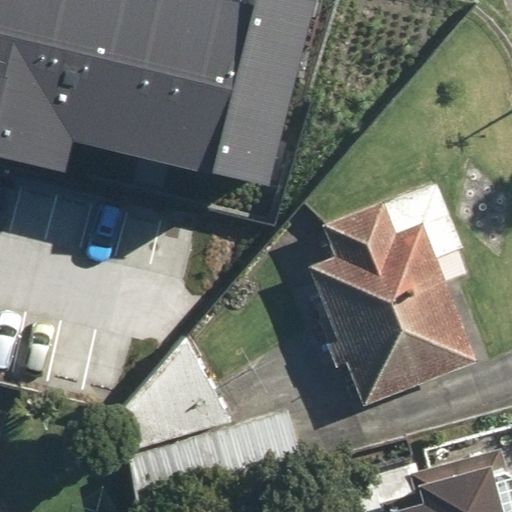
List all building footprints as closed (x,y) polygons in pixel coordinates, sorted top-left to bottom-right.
[(0,0),(0,151),(59,165),(66,136),(264,182),(306,0),(0,0)] [(311,252),(331,304),(316,309),(337,361),(351,355),(369,400),(484,355),(443,250),(469,240),(443,174),(330,219),(339,241),(311,252)] [(149,213),(112,197),(94,238),(131,254),(149,213)] [(64,336),(20,329),(13,373),(57,380),(64,336)] [(511,511),(511,423),(353,467),(365,511),(370,511),(386,508),(387,511),(511,511)]
